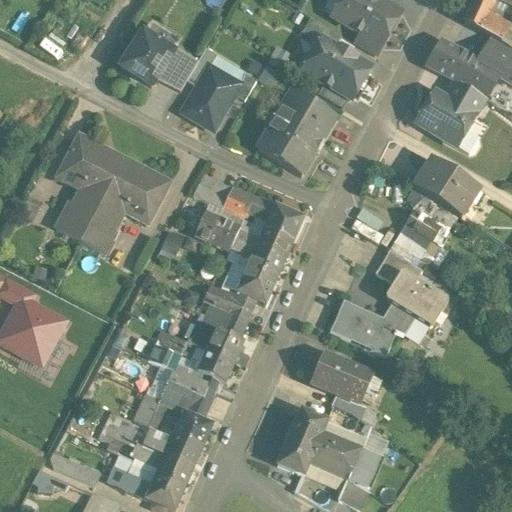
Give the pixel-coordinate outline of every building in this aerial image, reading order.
[(375,0),(347,0),(335,21),(359,35),(381,47),(400,15),(375,0)] [(493,9),(477,0),(464,26),(492,42),(496,44),(505,29),(487,19),(492,10),(493,9)] [(511,0),(476,0),(477,0),(493,9),(497,1),(511,8),(511,0)] [(342,38),(311,19),(302,34),(321,45),(322,43),(323,41),(335,48),(342,38)] [(511,29),(506,26),(505,29),(496,44),(511,53),(511,29)] [(381,47),(359,35),(353,45),(374,57),(381,47)] [(170,55),(141,36),(119,70),(150,90),(154,83),(172,56),(170,55)] [(335,48),(323,41),(322,43),(321,45),(317,52),(307,54),(310,64),(304,73),(350,100),(359,85),(361,87),(371,70),(335,48)] [(511,53),(496,44),(492,42),(485,52),(511,67),(511,53)] [(479,63),(441,43),(426,69),(485,101),(495,82),(511,90),(511,67),(485,52),(479,63)] [(279,68),(285,52),(275,49),(269,65),(279,68)] [(172,56),(154,83),(179,96),(185,84),(196,65),(173,51),(170,55),(172,56)] [(196,65),(185,84),(197,90),(207,71),(215,58),(203,52),(196,65)] [(182,118),(213,135),(233,98),(239,88),(207,71),(197,90),(182,118)] [(239,88),(233,98),(245,105),(256,84),(244,77),(239,88)] [(484,102),(452,86),(443,101),(442,103),(473,121),(484,102)] [(336,121),(292,94),(280,114),(284,117),(274,135),(269,132),(257,152),(301,178),(315,155),(318,157),(324,146),(321,145),(336,121)] [(443,101),(435,96),(417,127),(456,150),(465,134),(473,121),(442,103),(443,101)] [(478,141),(465,134),(456,150),(468,157),(478,141)] [(169,187),(77,139),(60,172),(83,184),(129,208),(152,220),(169,187)] [(478,193),(430,162),(411,190),(460,222),(478,193)] [(129,208),(83,184),(82,186),(83,187),(66,221),(109,243),(126,209),(128,210),(129,208)] [(274,211),(251,200),(246,211),(269,222),(274,211)] [(27,203),(18,219),(29,224),(38,208),(27,203)] [(303,222),(275,209),(274,211),(269,222),(264,233),(292,245),(303,222)] [(383,224),(363,211),(357,220),(377,233),(383,224)] [(66,221),(62,219),(55,233),(105,259),(112,245),(109,243),(66,221)] [(238,233),(225,227),(217,246),(229,252),(234,243),(238,233)] [(426,243),(406,230),(390,256),(414,271),(424,255),(421,252),(426,243)] [(260,243),(238,233),(234,243),(255,253),(260,243)] [(292,245),(264,233),(260,243),(255,253),(283,265),(292,245)] [(255,253),(234,243),(229,252),(232,253),(252,262),(255,253)] [(229,252),(217,246),(211,257),(223,263),(227,264),(232,253),(229,252)] [(283,265),(255,253),(252,262),(247,274),(275,286),(283,265)] [(414,271),(390,256),(376,278),(394,288),(402,276),(416,285),(422,276),(414,271)] [(227,264),(223,263),(212,286),(210,290),(226,297),(229,291),(238,295),(247,274),(227,264)] [(275,286),(247,274),(238,295),(237,297),(240,298),(256,305),(265,309),(275,286)] [(384,322),(344,304),(330,337),(385,362),(395,341),(402,344),(404,340),(415,323),(430,333),(434,332),(448,309),(447,304),(416,285),(402,276),(394,288),(385,302),(387,306),(392,309),(384,322)] [(36,299),(8,283),(0,297),(0,299),(17,309),(32,305),(36,299)] [(226,297),(210,290),(204,305),(231,317),(240,298),(237,297),(238,295),(229,291),(226,297)] [(256,305),(240,298),(231,317),(248,324),(256,305)] [(17,309),(0,338),(0,346),(41,369),(66,324),(32,305),(17,309)] [(248,324),(231,317),(222,337),(239,344),(248,324)] [(222,337),(216,334),(207,356),(233,368),(243,346),(222,337)] [(207,356),(197,377),(203,380),(219,386),(224,389),(233,368),(207,356)] [(360,374),(324,358),(311,389),(335,399),(347,404),(360,374)] [(167,387),(211,406),(219,386),(203,380),(200,385),(184,378),(189,366),(179,362),(167,387)] [(382,383),(360,374),(347,404),(356,408),(357,407),(363,394),(374,400),(382,383)] [(211,406),(167,387),(159,405),(168,410),(175,415),(182,418),(183,417),(202,425),(211,406)] [(347,404),(335,399),(331,409),(349,417),(359,424),(365,410),(357,407),(356,408),(347,404)] [(159,405),(149,429),(158,434),(168,410),(159,405)] [(183,417),(182,418),(175,415),(170,426),(177,430),(172,440),(201,453),(212,430),(202,425),(183,417)] [(312,420),(300,415),(288,442),(324,457),(329,443),(319,439),(325,425),(320,423),(321,421),(313,418),(312,420)] [(201,453),(172,440),(167,451),(163,460),(192,473),(201,453)] [(324,457),(288,442),(277,469),(290,474),(289,476),(296,480),(297,477),(302,479),(307,467),(317,471),(324,457)] [(167,451),(145,443),(141,452),(163,460),(167,451)] [(342,449),(329,443),(324,457),(337,462),(342,449)] [(359,456),(342,449),(337,462),(353,470),(359,456)] [(163,460),(141,452),(137,460),(159,468),(163,460)] [(379,464),(359,456),(353,470),(347,484),(346,483),(345,485),(366,494),(379,464)] [(337,462),(324,457),(317,471),(330,477),(337,462)] [(101,479),(55,460),(49,473),(95,492),(101,479)] [(192,473),(163,460),(159,468),(155,480),(184,493),(192,473)] [(353,470),(337,462),(330,477),(346,483),(347,484),(353,470)] [(123,463),(119,471),(128,475),(132,467),(123,463)] [(66,493),(69,484),(41,474),(34,492),(51,498),(54,489),(66,493)] [(175,511),(184,493),(155,480),(149,492),(145,502),(166,511),(175,511)] [(149,492),(126,482),(121,494),(145,502),(149,492)] [(357,511),(366,494),(345,485),(336,505),(352,511),(357,511)]
